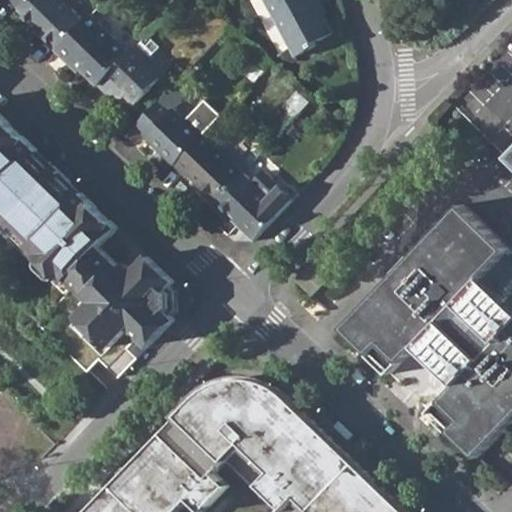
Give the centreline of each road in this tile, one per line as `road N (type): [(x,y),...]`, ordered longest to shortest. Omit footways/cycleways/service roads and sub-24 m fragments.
road 1 (residential): [(237,287),(0,63)]
road 2 (residential): [(469,511),(237,287)]
road 3 (residential): [(19,511),(237,287)]
road 4 (residential): [(237,287),(351,172),(374,132),(381,92)]
road 5 (residential): [(381,92),(437,74),(511,4)]
